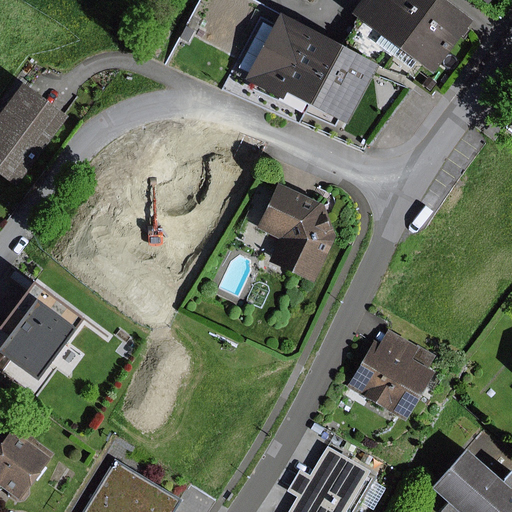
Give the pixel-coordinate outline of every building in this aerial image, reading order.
[(386,56),(426,0),(354,0),(345,14),(379,38),(373,46),(386,56)] [(462,28),(468,20),(439,0),(426,0),(386,56),(408,72),(414,64),(429,75),(458,35),(461,38),(466,30),(462,28)] [(481,0),(496,10),(503,0),(481,0)] [(343,47),(281,14),(273,28),(263,23),(239,68),(249,73),(245,81),(282,100),(287,91),(312,105),(343,47)] [(192,30),(183,26),(176,38),(186,43),(192,30)] [(379,66),(343,47),(312,105),(348,124),(376,72),(379,66)] [(434,82),(426,77),(420,86),(428,91),(434,82)] [(65,117),(18,83),(0,107),(0,177),(14,188),(65,117)] [(511,115),(502,128),(511,135),(511,115)] [(325,206),(279,184),(259,225),(283,236),(272,261),(314,281),(335,237),(325,206)] [(0,358),(33,383),(80,319),(28,281),(0,318),(0,334),(1,336),(0,337),(0,358)] [(130,338),(120,330),(115,336),(126,343),(130,338)] [(378,344),(372,340),(344,388),(400,422),(429,373),(425,371),(434,356),(415,345),(414,348),(386,331),(378,344)] [(129,351),(119,344),(113,352),(123,360),(129,351)] [(26,488),(51,454),(10,424),(0,437),(0,489),(8,495),(8,498),(14,502),(21,501),(27,493),(26,488)] [(353,511),(374,477),(324,447),(307,475),(298,470),(285,492),(294,497),(285,511),(353,511)] [(495,482),(459,450),(425,489),(442,504),(434,511),(511,511),(511,477),(505,471),(495,482)] [(168,511),(177,499),(111,459),(78,511),(168,511)]
